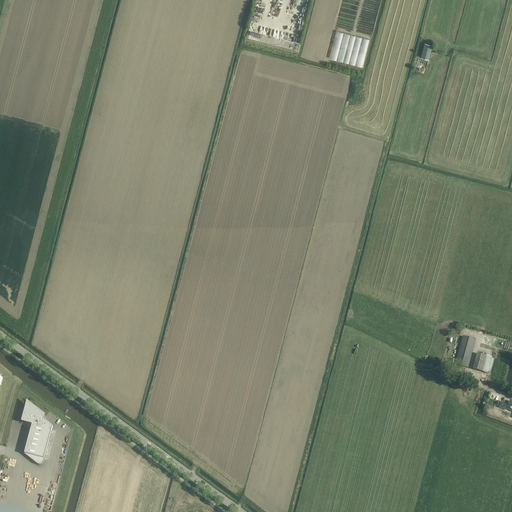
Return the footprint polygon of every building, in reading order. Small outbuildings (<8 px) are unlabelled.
[(353,15),(356,12),(360,8),(361,0),(344,0),(341,14),(342,14),(342,12),(343,11),(346,12),(349,9),(348,13),(352,13),(351,15),(353,15)] [(369,39),(336,31),(329,59),(363,66),(369,39)] [(421,58),(429,60),(433,45),(425,43),(421,58)] [(463,337),(456,360),(455,365),(468,368),(475,340),(463,337)] [(486,344),(507,349),(509,342),(488,337),(486,344)] [(477,354),(474,365),(473,369),(487,373),(491,358),(477,354)] [(511,411),(511,402),(510,402),(509,405),(501,402),(499,407),(507,410),(507,409),(511,410),(511,411)] [(24,454),(38,465),(39,465),(40,466),(40,465),(41,465),(42,465),(42,464),(43,464),(43,463),(53,427),(43,419),(44,416),(32,407),(32,406),(31,406),(30,406),(29,406),(28,406),(27,407),(27,408),(26,408),(26,409),(23,420),(33,423),(24,454)]
